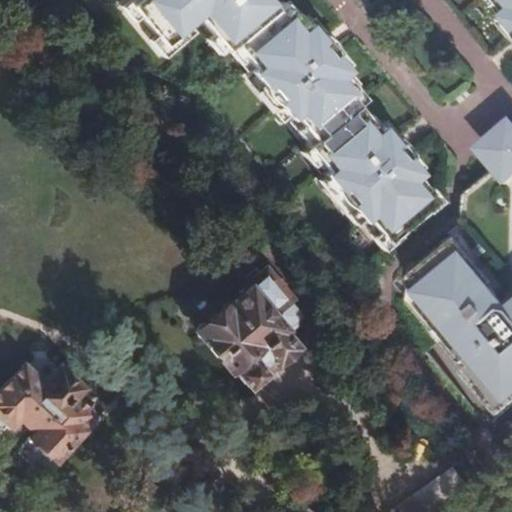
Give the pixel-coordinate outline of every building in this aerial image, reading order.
[(366,219),(385,242),(435,201),(416,177),(420,174),(379,124),(375,128),(355,104),(362,98),(343,74),(346,71),(306,23),(302,27),(282,2),(275,8),(267,0),(133,0),(128,5),(162,45),(197,16),(222,45),(229,39),(253,68),(249,71),(289,119),(293,116),(312,140),(305,146),(326,170),(322,173),(362,222),(366,219)] [(511,0),(501,0),(511,12),(511,13),(509,17),(511,20),(511,0)] [(500,412),(508,405),(424,305),(437,294),(427,282),(463,250),(511,308),(511,125),(506,131),(495,140),(485,148),(481,152),(497,171),(467,196),(465,222),(461,226),(462,228),(414,269),(410,304),(500,412)] [(424,305),(508,405),(511,401),(511,308),(463,250),(427,282),(437,294),(424,305)] [(200,323),(194,329),(229,370),(230,368),(233,371),(232,372),(246,388),(273,364),(292,347),(281,334),(292,325),(288,321),(294,316),(282,301),(284,299),(261,271),(241,287),(244,290),(224,307),(222,305),(216,310),(200,323)] [(197,319),(200,323),(216,310),(212,306),(208,304),(196,314),(197,319)] [(20,366),(0,387),(0,416),(8,424),(15,416),(32,432),(28,437),(51,458),(78,429),(74,425),(83,417),(82,409),(89,402),(75,389),(77,387),(56,367),(39,385),(20,366)]
